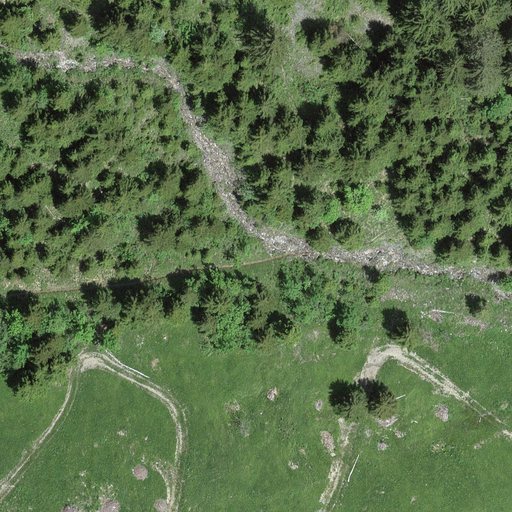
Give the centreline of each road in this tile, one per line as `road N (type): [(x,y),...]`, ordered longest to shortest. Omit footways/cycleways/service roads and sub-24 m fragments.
road 1 (track): [(0,499),(73,398),(77,366),(87,360),(170,401),(183,429),(172,511)]
road 2 (track): [(324,511),(378,356),(411,360),(511,440)]
